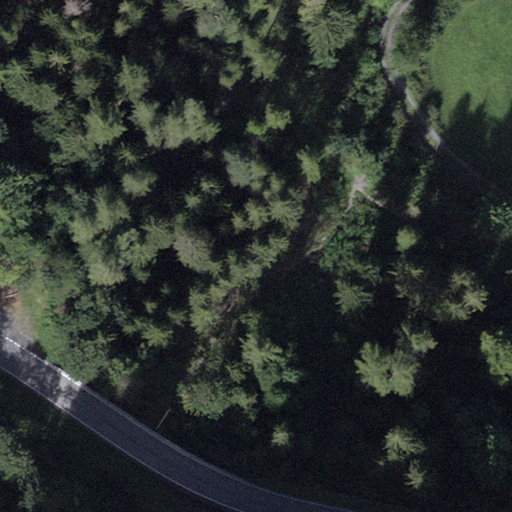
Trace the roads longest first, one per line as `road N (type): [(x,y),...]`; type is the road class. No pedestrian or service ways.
road 1 (track): [(511,235),(399,216),(343,169),(299,117),(265,0)]
road 2 (track): [(26,0),(14,38),(20,146),(53,230),(0,348)]
road 3 (tertiary): [(280,511),(174,464),(0,348)]
road 4 (track): [(402,0),(384,42),(391,74),(432,141),(511,205)]
